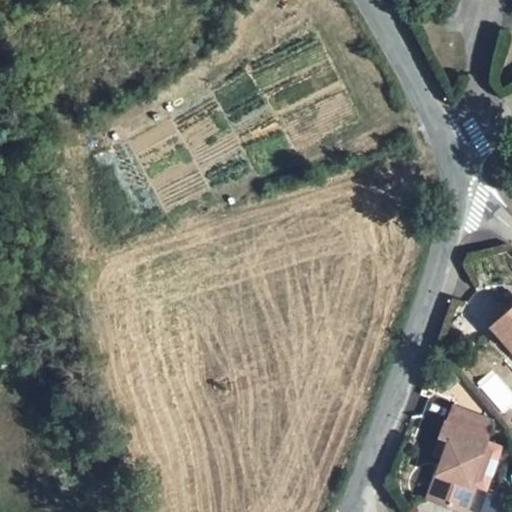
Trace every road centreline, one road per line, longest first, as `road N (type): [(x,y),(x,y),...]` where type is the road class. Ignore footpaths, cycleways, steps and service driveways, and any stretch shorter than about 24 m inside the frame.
road 1 (unclassified): [(465,181),(358,511)]
road 2 (unclassified): [(363,0),(451,157)]
